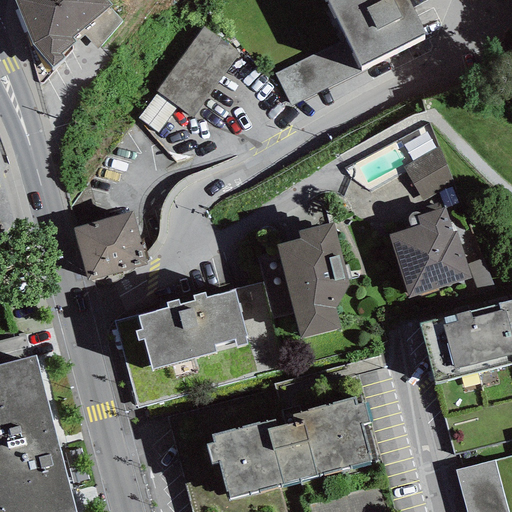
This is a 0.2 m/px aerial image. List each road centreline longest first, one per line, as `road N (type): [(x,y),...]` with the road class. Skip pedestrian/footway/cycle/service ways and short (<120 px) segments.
road 1 (residential): [(466,37),(432,72),(201,198),(152,278),(126,295),(73,309)]
road 2 (secondary): [(73,309),(0,71)]
road 3 (secondary): [(127,511),(73,309)]
